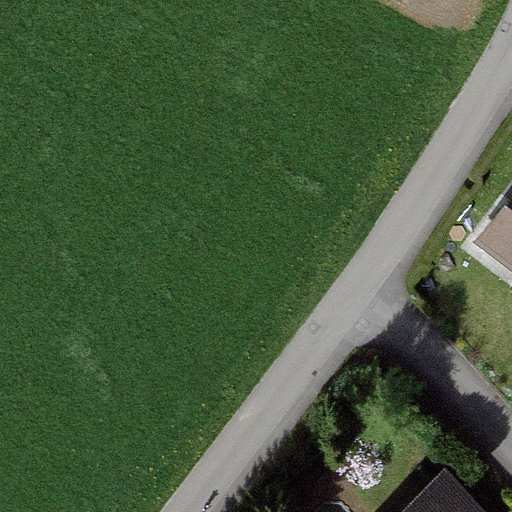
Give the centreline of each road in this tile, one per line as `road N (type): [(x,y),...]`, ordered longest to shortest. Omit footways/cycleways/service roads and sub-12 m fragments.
road 1 (residential): [(187,511),(360,283)]
road 2 (residential): [(360,283),(511,49)]
road 3 (residential): [(360,283),(511,449)]
